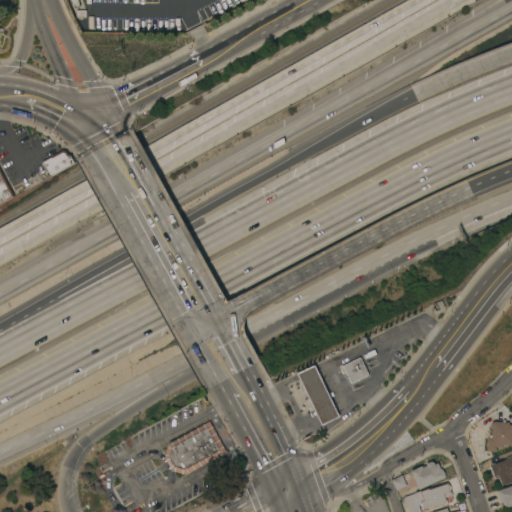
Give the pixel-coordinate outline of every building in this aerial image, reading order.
[(51,175),(43,161),(63,150),(67,150),(68,153),(71,154),(75,162),(51,175)] [(0,168),(15,195),(0,204),(0,168)] [(351,383),(342,365),(360,356),(369,374),(351,383)] [(296,373),(313,364),(315,368),(338,416),(320,425),(297,377),(296,373)] [(511,444),(503,444),(503,446),(496,446),(496,450),(487,450),(487,437),(492,437),(492,433),(490,433),(490,428),(491,428),(491,423),(492,422),(493,421),(502,421),(502,418),(506,419),(506,421),(509,421),(509,424),(511,424),(511,444)] [(208,421),(226,452),(185,475),(171,470),(164,458),(168,444),(208,421)] [(511,480),(502,484),(501,480),(500,481),(498,477),(499,477),(499,476),(496,477),(495,475),(495,476),(494,475),(493,475),(490,466),(491,466),(490,464),(511,456),(511,480)] [(419,489),(411,470),(421,465),(421,466),(422,465),(423,467),(427,465),(426,463),(431,461),(434,462),(435,464),(438,462),(441,468),(442,468),(446,476),(419,489)] [(396,489),(391,479),(402,474),(406,484),(396,489)] [(431,505),(424,508),(422,503),(419,504),(415,492),(429,487),(430,488),(448,482),(449,484),(450,485),(451,490),(452,494),(445,497),(447,500),(446,502),(445,503),(444,504),(443,504),(441,504),(440,505),(438,506),(435,507),(434,506),(431,507),(431,505)] [(511,484),(511,505),(511,506),(511,505),(505,507),(503,501),(501,502),(497,490),(511,484)] [(409,511),(404,496),(414,492),(420,511),(409,511)]
